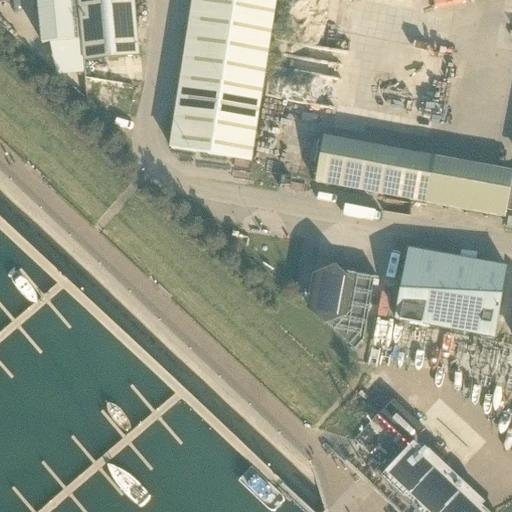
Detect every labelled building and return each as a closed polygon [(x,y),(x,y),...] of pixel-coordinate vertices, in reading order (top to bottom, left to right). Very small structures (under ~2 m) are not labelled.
[(35,0),(40,43),(72,40),(68,0),(35,0)] [(80,39),(75,0),(68,0),(72,40),(80,39)] [(131,0),(75,0),(82,61),(137,56),(131,0)] [(192,0),(191,9),(270,22),(273,0),(192,0)] [(270,22),(191,9),(185,48),(264,61),(270,22)] [(255,121),(264,61),(185,48),(175,108),(255,121)] [(249,161),(255,121),(175,108),(169,148),(249,161)] [(320,142),(313,182),(502,216),(504,209),(511,210),(511,179),(509,179),(509,177),(320,142)] [(406,249),(393,319),(492,337),(505,267),(406,249)] [(313,277),(308,309),(309,309),(352,349),(361,340),(372,278),(376,279),(376,278),(333,270),(332,270),(314,277),(313,277)] [(323,443),(322,444),(358,477),(366,485),(372,490),(392,509),(389,511),(482,511),(476,506),(481,501),(429,453),(424,458),(409,444),(422,429),(415,422),(391,400),(377,414),(359,397),(358,398),(376,415),(367,424),(362,430),(351,442),(349,450),(344,462),(323,443)]
